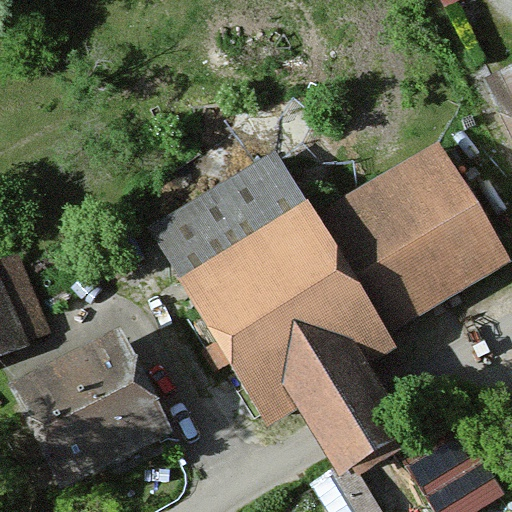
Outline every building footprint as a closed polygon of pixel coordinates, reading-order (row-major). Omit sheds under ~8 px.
[(511,83),(486,96),(511,150),(511,83)] [(267,440),(298,422),(312,445),(338,487),(346,501),(415,459),(380,403),(366,381),(397,362),(388,348),(510,275),(438,157),(314,232),(273,165),(146,242),(267,440)] [(0,364),(44,347),(12,269),(0,273),(0,364)] [(166,450),(121,349),(13,398),(58,499),(166,450)] [(466,439),(407,475),(429,511),(495,511),(507,505),(466,439)] [(338,487),(315,502),(321,511),(353,511),(346,501),(338,487)]
